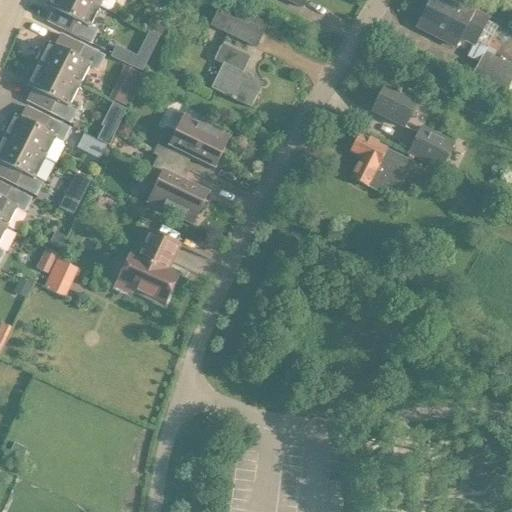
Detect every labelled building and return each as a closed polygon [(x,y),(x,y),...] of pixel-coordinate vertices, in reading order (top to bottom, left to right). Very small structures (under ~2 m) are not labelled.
[(52,9),(46,22),(90,44),(96,30),(88,27),(99,6),(86,0),(50,0),(47,7),(52,9)] [(86,0),(99,6),(107,10),(111,8),(115,0),(86,0)] [(285,0),(301,8),(305,0),(285,0)] [(455,0),(428,0),(414,27),(454,47),(457,39),(473,46),(478,36),(489,17),(455,0)] [(209,25),(255,47),(266,24),(220,2),(209,25)] [(166,24),(150,16),(144,28),(160,36),(166,24)] [(136,55),(116,45),(110,56),(132,68),(132,66),(142,72),(159,37),(148,31),(136,55)] [(38,65),(78,86),(88,66),(96,70),(102,57),(59,35),(53,46),(48,44),(43,54),(40,52),(36,62),(38,63),(38,65)] [(511,66),(493,57),(499,46),(478,36),(473,46),(467,58),(478,63),(470,77),(511,98),(511,66)] [(210,89),(250,108),(262,84),(242,74),(242,73),(249,58),(221,44),(213,61),(222,65),(210,89)] [(31,89),(25,101),(69,123),(76,109),(68,106),(78,86),(38,65),(36,68),(33,66),(29,75),(32,77),(27,86),(31,89)] [(124,66),(108,97),(125,106),(140,73),(124,66)] [(385,85),(371,112),(404,128),(417,101),(385,85)] [(109,145),(126,109),(112,102),(101,125),(103,126),(97,139),(109,145)] [(3,137),(4,138),(54,163),(62,147),(61,142),(68,129),(24,107),(18,119),(14,117),(9,126),(6,125),(1,134),(4,135),(3,137)] [(213,169),(228,137),(182,116),(174,134),(165,130),(153,154),(158,157),(158,156),(179,166),(179,165),(184,155),(213,169)] [(126,137),(130,127),(120,123),(116,133),(126,137)] [(442,169),(453,143),(420,126),(407,154),(442,169)] [(76,147),(100,159),(106,146),(83,134),(76,147)] [(358,134),(349,154),(360,159),(349,179),(378,194),(382,186),(396,193),(411,163),(384,149),(385,148),(358,134)] [(0,177),(35,195),(41,182),(45,180),(54,163),(4,138),(3,137),(2,140),(0,138),(0,177)] [(405,146),(398,143),(396,147),(403,151),(405,146)] [(158,156),(158,157),(153,154),(153,155),(157,157),(146,180),(155,185),(147,203),(192,225),(207,194),(178,180),(183,168),(179,165),(179,166),(158,156)] [(57,210),(72,216),(89,181),(75,174),(57,210)] [(0,225),(5,228),(15,208),(23,212),(29,199),(0,184),(0,225)] [(502,200),(511,204),(511,190),(508,189),(502,200)] [(511,224),(511,223),(511,208),(509,207),(503,219),(511,224)] [(137,257),(130,254),(113,291),(127,297),(131,289),(164,305),(177,276),(166,270),(178,245),(149,232),(137,257)] [(57,251),(65,237),(56,233),(49,247),(57,251)] [(45,249),(36,269),(47,274),(56,254),(45,249)] [(56,260),(43,287),(62,296),(75,268),(56,260)] [(26,294),(31,284),(19,279),(14,289),(26,294)] [(433,283),(424,279),(421,285),(431,289),(433,283)] [(3,322),(0,328),(0,349),(11,326),(3,322)]
